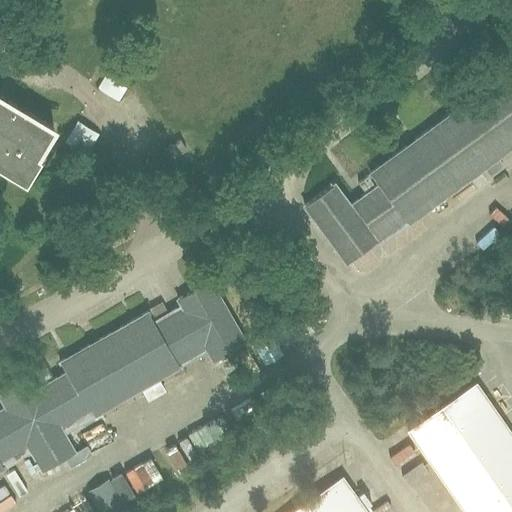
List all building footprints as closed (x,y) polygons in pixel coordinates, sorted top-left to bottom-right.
[(368,172),(377,183),(349,203),(333,181),(303,204),(345,262),(375,240),(377,243),(511,143),(511,61),(510,59),(497,69),(502,74),(368,172)] [(0,167),(25,183),(40,158),(40,157),(36,155),(45,140),(53,127),(24,109),(21,114),(12,108),(14,104),(15,103),(7,98),(6,99),(0,95),(0,167)] [(185,148),(179,137),(162,147),(168,157),(185,148)] [(366,175),(357,181),(363,190),(372,184),(366,175)] [(0,465),(2,464),(1,463),(29,447),(41,468),(73,449),(62,429),(63,429),(66,433),(72,444),(76,441),(70,431),(72,430),(69,425),(178,363),(177,362),(206,346),(213,358),(245,339),(209,276),(177,295),(181,302),(152,318),(146,308),(59,358),(64,368),(36,384),(28,370),(0,386),(0,395),(4,403),(0,405),(0,465)] [(282,350),(269,328),(251,339),(264,360),(282,350)] [(33,368),(39,377),(49,372),(43,362),(33,368)] [(407,429),(465,511),(500,511),(511,504),(511,434),(475,382),(407,429)] [(278,392),(274,385),(264,391),(268,398),(278,392)] [(333,482),(288,511),(367,511),(341,475),(339,477),(338,474),(331,479),(333,482)]
